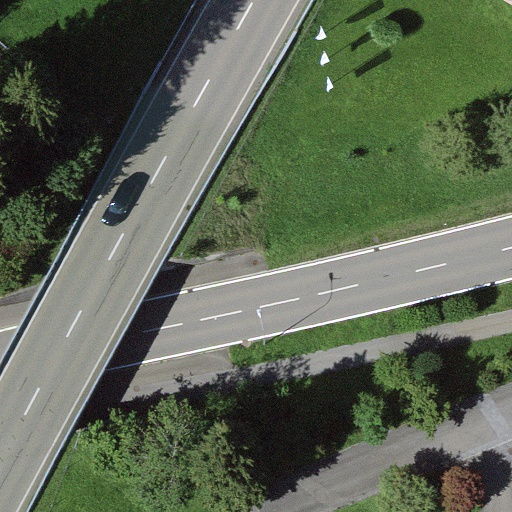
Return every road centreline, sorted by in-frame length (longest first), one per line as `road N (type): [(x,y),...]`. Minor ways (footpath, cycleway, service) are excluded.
road 1 (tertiary): [(0,366),(511,248)]
road 2 (secondary): [(258,0),(0,456)]
road 3 (residential): [(511,413),(293,500)]
